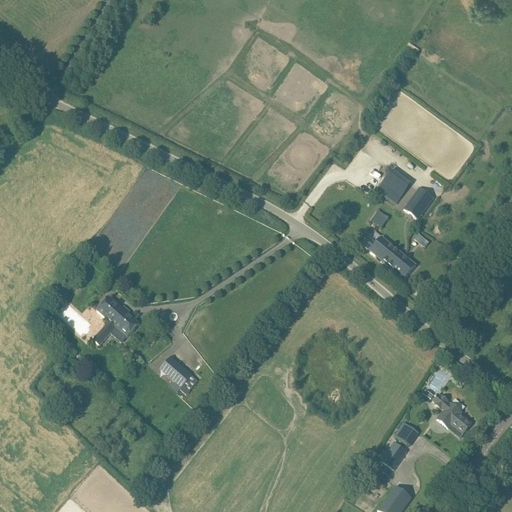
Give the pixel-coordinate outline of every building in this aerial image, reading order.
[(382,184),(377,192),(396,205),(410,186),(391,172),(382,184)] [(417,221),(433,200),(419,190),(404,211),(417,221)] [(377,210),(370,221),(381,229),(388,218),(377,210)] [(370,252),(370,253),(387,267),(399,253),(382,238),(376,245),(371,241),(366,248),(370,252)] [(387,267),(404,281),(416,267),(399,253),(387,267)] [(431,296),(422,290),(417,296),(426,303),(427,301),(430,304),(432,301),(429,298),(431,296)] [(109,299),(97,312),(109,323),(93,341),(100,347),(116,329),(127,339),(139,325),(109,299)] [(68,343),(67,344),(61,350),(67,355),(72,350),(73,348),(73,346),(72,344),(70,343),(68,343)] [(175,384),(170,389),(177,395),(192,377),(171,358),(159,371),(175,384)] [(423,396),(431,401),(433,398),(425,392),(423,396)] [(444,413),(437,421),(448,430),(451,426),(463,436),(471,425),(460,416),(461,414),(450,405),(449,407),(447,405),(447,404),(441,398),(441,399),(438,397),(432,403),(435,405),(435,406),(441,412),(441,411),(444,413)] [(409,449),(418,435),(403,425),(394,438),(409,449)] [(394,471),(407,452),(394,443),(381,462),(394,471)] [(403,511),(412,500),(395,488),(377,511),(403,511)]
